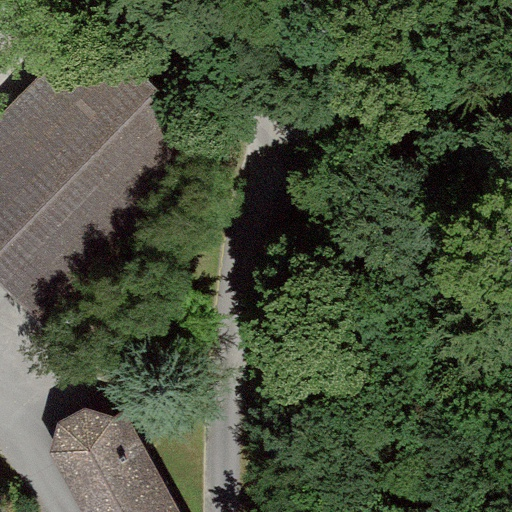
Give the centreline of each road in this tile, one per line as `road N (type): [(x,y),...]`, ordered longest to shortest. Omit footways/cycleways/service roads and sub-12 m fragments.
road 1 (track): [(494,511),(456,454),(353,197)]
road 2 (track): [(353,197),(177,0)]
road 3 (track): [(353,197),(511,345)]
